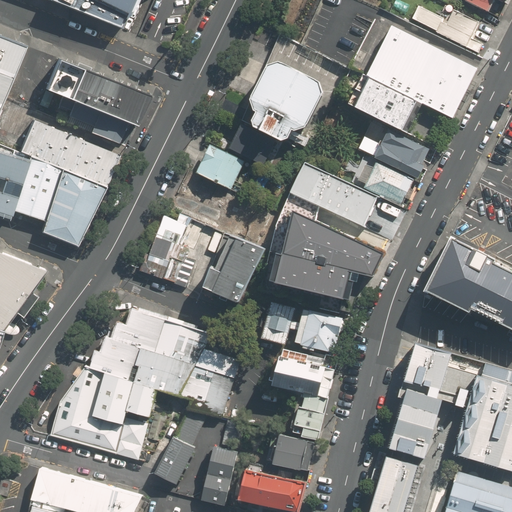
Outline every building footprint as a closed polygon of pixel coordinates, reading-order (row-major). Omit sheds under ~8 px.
[(57,0),(61,1),(122,26),(132,0),(57,0)] [(488,12),(493,0),(464,0),(464,1),(488,12)] [(412,19),(477,53),(482,43),(471,38),(480,22),(455,9),(449,21),(419,5),(412,19)] [(368,77),(371,78),(418,101),(452,118),(478,68),(393,26),(368,77)] [(0,115),(27,46),(0,35),(0,115)] [(155,95),(61,57),(48,88),(140,126),(155,95)] [(281,63),(271,66),(253,99),(257,110),(260,112),(253,126),(287,143),(294,129),(298,130),(308,127),(325,93),(322,83),(281,63)] [(418,101),(371,78),(356,108),(403,131),(418,101)] [(80,105),(69,130),(117,151),(128,127),(80,105)] [(120,154),(33,118),(20,151),(31,155),(61,168),(106,187),(120,154)] [(430,148),(390,130),(377,157),(418,176),(430,148)] [(245,160),(211,143),(197,171),(231,188),(245,160)] [(29,163),(0,153),(0,213),(11,217),(13,210),(29,163)] [(31,155),(29,163),(13,210),(45,220),(61,168),(31,155)] [(380,196),(306,162),(293,192),(366,226),(380,196)] [(415,179),(378,162),(366,188),(403,205),(415,179)] [(106,187),(61,168),(45,220),(42,229),(79,245),(106,187)] [(357,272),(374,277),(386,253),(294,211),(283,255),(277,253),(271,283),(350,300),(357,272)] [(222,234),(194,222),(180,253),(208,265),(222,234)] [(200,288),(242,306),(266,249),(238,238),(224,231),(200,288)] [(499,259),(455,237),(428,289),(472,311),(474,308),(511,327),(511,269),(497,262),(499,259)] [(0,345),(2,343),(6,344),(11,326),(9,325),(49,269),(0,248),(0,345)] [(295,307),(272,302),(263,338),(286,344),(290,328),(295,329),(297,322),(292,320),(295,307)] [(96,349),(91,365),(158,388),(193,399),(186,409),(221,418),(240,360),(203,348),(210,333),(132,308),(127,325),(117,322),(112,339),(106,336),(101,351),(96,349)] [(344,317),(309,308),(300,344),(335,352),(344,317)] [(452,356),(417,345),(406,380),(441,392),(452,356)] [(334,368),(280,355),(273,384),(327,397),(334,368)] [(62,399),(53,434),(140,459),(158,388),(91,365),(86,364),(62,399)] [(511,384),(480,374),(455,452),(511,469),(511,384)] [(425,459),(444,399),(410,388),(390,448),(425,459)] [(317,439),(327,397),(303,391),(293,433),(317,439)] [(196,445),(175,434),(157,472),(178,483),(196,445)] [(315,443),(279,434),(272,461),(308,469),(315,443)] [(239,452),(214,446),(202,496),(227,502),(239,452)] [(406,511),(420,466),(388,457),(371,511),(406,511)] [(305,481),(248,467),(241,498),(298,511),(305,481)] [(33,501),(74,511),(136,511),(144,499),(143,495),(42,468),(33,501)] [(511,511),(511,488),(459,473),(447,511),(511,511)]
